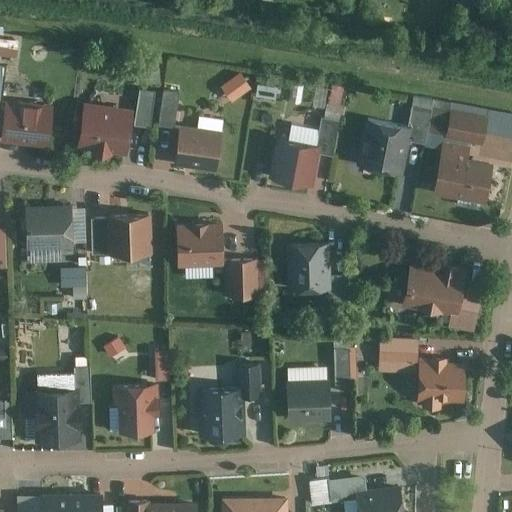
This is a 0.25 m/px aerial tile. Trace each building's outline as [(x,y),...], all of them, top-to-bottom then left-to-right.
[(17,37),(0,34),(0,50),(15,53),(17,37)] [(144,62),(145,79),(157,78),(155,61),(144,62)] [(221,82),(233,99),(253,84),(241,68),(221,82)] [(152,123),(158,88),(141,84),(135,120),(152,123)] [(164,85),(160,119),(176,121),(180,87),(164,85)] [(6,105),(4,138),(47,141),(51,98),(20,96),(20,106),(6,105)] [(84,100),(78,145),(124,151),(129,106),(84,100)] [(491,118),(454,111),(448,139),(485,146),(491,118)] [(414,130),(370,120),(361,164),(405,174),(414,130)] [(223,135),(181,128),(176,163),(217,170),(223,135)] [(323,146),(290,139),(281,180),(315,187),(323,146)] [(473,148),(449,143),(438,194),(489,204),(497,165),(471,159),(473,148)] [(26,205),(27,244),(72,243),(71,203),(26,205)] [(151,254),(150,212),(91,214),(92,256),(151,254)] [(179,225),(180,263),(221,262),(220,224),(179,225)] [(288,244),(288,284),(326,283),(327,308),(344,308),(344,272),(327,272),(326,243),(288,244)] [(256,258),(227,259),(228,295),(257,294),(256,258)] [(459,268),(409,261),(403,307),(453,314),(452,321),(473,324),(478,286),(457,284),(459,268)] [(64,269),(64,287),(85,286),(84,268),(64,269)] [(415,368),(415,339),(381,338),(380,367),(415,368)] [(350,346),(333,347),(334,383),(351,383),(350,346)] [(166,348),(150,349),(152,376),(168,375),(166,348)] [(202,385),(203,430),(242,430),(241,390),(258,390),(257,360),(236,360),(236,384),(202,385)] [(466,360),(419,360),(419,401),(465,402),(466,360)] [(37,382),(38,437),(79,437),(78,401),(89,401),(89,365),(73,365),(73,382),(37,382)] [(288,370),(289,417),(330,416),(329,369),(288,370)] [(115,382),(117,429),(150,428),(148,381),(115,382)] [(357,495),(358,511),(401,511),(398,488),(362,492),(361,477),(325,481),(327,498),(357,495)] [(41,511),(71,511),(71,494),(42,495),(41,511)] [(71,494),(71,511),(101,511),(101,494),(71,494)] [(285,511),(286,498),(224,499),(223,511),(285,511)] [(193,511),(193,500),(131,502),(131,511),(193,511)]
